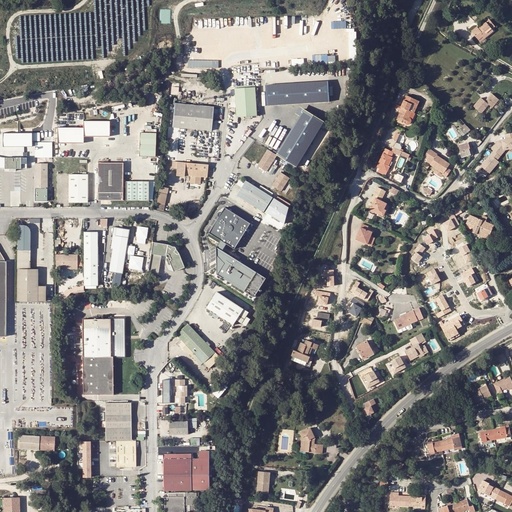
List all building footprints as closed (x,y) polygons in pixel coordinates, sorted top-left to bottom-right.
[(161,9),(160,23),(171,23),(171,9),(161,9)] [(490,27),(493,24),(489,19),(478,29),(477,27),(472,31),(479,40),(482,36),(484,39),(493,31),(492,29),(490,27)] [(357,60),(357,28),(349,28),(350,60),(357,60)] [(336,54),(313,55),(313,63),(336,62),(336,54)] [(329,103),(328,82),(266,85),(267,106),(329,103)] [(255,85),(235,87),(237,115),(257,114),(255,85)] [(481,98),(473,107),(481,113),(488,104),(492,107),(499,99),(492,93),(485,101),(481,98)] [(405,95),(400,107),(403,108),(401,111),(400,111),(397,117),(402,120),(401,122),(406,124),(407,124),(409,118),(408,117),(411,112),(412,112),(412,109),(414,106),(416,100),(405,95)] [(173,127),(177,128),(211,131),(214,107),(190,105),(175,104),(173,127)] [(305,110),(277,155),(297,167),(325,122),(305,110)] [(57,128),(57,143),(83,143),(83,136),(109,136),(109,121),(83,121),(83,128),(57,128)] [(464,126),(458,131),(463,136),(468,131),(464,126)] [(32,145),(32,132),(3,133),(3,146),(32,145)] [(156,134),(140,133),(139,157),(155,157),(156,134)] [(496,154),(482,170),(490,177),(500,165),(496,162),(500,158),(501,160),(507,153),(511,152),(511,137),(507,138),(508,144),(500,145),(494,153),(496,154)] [(52,157),(53,142),(35,142),(35,157),(52,157)] [(459,146),(460,151),(470,149),(469,146),(471,145),(470,142),(459,146)] [(393,152),(385,148),(380,160),(377,167),(379,168),(378,172),(386,176),(390,166),(388,166),(391,161),(392,157),(391,157),(393,152)] [(277,155),(268,149),(258,166),(266,171),(277,155)] [(443,174),(446,177),(451,170),(447,168),(450,164),(437,155),(437,154),(429,149),(424,157),(428,160),(432,162),(430,165),(437,169),(434,172),(441,177),(443,174)] [(471,151),(470,149),(460,151),(462,157),(473,154),(472,151),(471,151)] [(21,158),(7,158),(7,169),(9,169),(9,171),(16,171),(16,169),(21,169),(21,158)] [(98,162),(97,200),(123,201),(123,163),(98,162)] [(190,176),(191,177),(201,178),(201,177),(207,178),(208,165),(178,162),(173,162),(172,169),(177,169),(177,177),(185,177),(185,176),(190,176)] [(35,164),(34,201),(47,201),(47,164),(35,164)] [(273,186),(275,187),(283,188),(290,177),(281,172),(273,186)] [(69,174),(68,203),(86,203),(87,174),(69,174)] [(398,174),(395,180),(401,182),(404,177),(398,174)] [(264,212),(273,197),(246,181),(237,195),(264,212)] [(142,183),(126,182),(126,201),(131,201),(148,201),(149,183),(142,183)] [(370,209),(384,217),(390,205),(381,201),(386,191),(377,187),(373,197),(375,198),(373,202),(370,209)] [(432,192),(426,188),(423,191),(430,196),(432,192)] [(167,195),(159,194),(158,204),(166,205),(167,195)] [(209,233),(235,249),(250,223),(225,207),(209,233)] [(470,215),(465,225),(473,228),(471,232),(476,234),(478,230),(490,235),(494,225),(486,222),(487,220),(482,218),(481,219),(470,215)] [(24,226),(18,226),(18,270),(18,301),(45,302),(45,286),(38,286),(38,270),(30,270),(30,232),(30,230),(29,229),(28,228),(27,227),(26,226),(24,226)] [(360,227),(357,236),(363,238),(362,242),(368,244),(372,232),(360,227)] [(129,230),(114,228),(113,236),(128,239),(129,230)] [(147,229),(138,228),(137,237),(146,238),(147,229)] [(424,237),(427,243),(439,237),(434,229),(429,232),(430,234),(424,237)] [(488,239),(490,235),(478,230),(476,234),(488,239)] [(98,233),(84,232),(84,249),(84,287),(98,287),(98,233)] [(126,254),(128,239),(113,236),(111,250),(113,250),(109,273),(122,275),(126,254)] [(146,238),(137,237),(136,246),(145,247),(146,238)] [(169,245),(154,242),(148,273),(159,275),(162,256),(167,257),(168,258),(174,272),(185,268),(180,254),(177,250),(177,248),(176,246),(174,246),(173,247),(169,245)] [(420,256),(425,249),(420,245),(414,252),(416,253),(412,260),(418,264),(423,258),(420,256)] [(127,247),(126,254),(133,255),(134,248),(127,247)] [(57,266),(63,266),(78,266),(78,255),(57,255),(57,266)] [(131,257),(129,269),(137,270),(140,271),(142,259),(131,257)] [(461,273),(468,286),(477,282),(472,274),(475,272),(472,267),(461,273)] [(427,272),(432,285),(441,281),(436,268),(427,272)] [(335,285),(334,269),(324,270),(324,276),(327,276),(328,286),(335,285)] [(249,311),(218,290),(207,306),(234,324),(237,320),(242,323),(249,311)] [(328,305),(331,292),(319,290),(316,303),(328,305)] [(437,313),(439,317),(452,311),(444,294),(436,297),(442,311),(437,313)] [(355,298),(349,309),(359,314),(365,303),(355,298)] [(400,316),(401,318),(395,321),(398,330),(413,325),(412,324),(418,322),(414,311),(400,316)] [(460,315),(441,324),(449,340),(460,335),(456,328),(465,324),(460,315)] [(83,357),(113,357),(125,357),(124,318),(83,319),(83,357)] [(372,323),(364,319),(361,324),(370,328),(372,323)] [(215,352),(189,325),(178,335),(182,340),(178,344),(189,355),(190,354),(201,365),(215,352)] [(373,332),(367,335),(371,343),(377,341),(373,332)] [(423,334),(411,340),(412,343),(420,339),(422,343),(426,340),(423,334)] [(419,344),(422,343),(420,339),(412,343),(414,345),(414,346),(415,348),(412,349),(411,348),(406,350),(411,360),(416,358),(416,356),(419,354),(420,356),(424,353),(419,344)] [(294,350),(292,355),(307,362),(310,357),(307,356),(311,347),(317,350),(318,345),(306,340),(304,344),(301,343),(297,352),(294,350)] [(419,344),(424,353),(428,351),(425,345),(424,346),(423,344),(427,341),(426,340),(422,343),(419,344)] [(367,341),(357,346),(364,359),(374,353),(367,341)] [(310,367),(317,350),(311,347),(307,356),(310,357),(307,362),(292,355),(290,359),(310,367)] [(502,353),(495,356),(498,363),(505,360),(502,353)] [(113,357),(83,357),(83,395),(113,394),(113,357)] [(399,358),(393,362),(397,371),(404,367),(399,358)] [(374,371),(365,375),(366,377),(369,382),(366,383),(368,387),(378,382),(376,378),(378,378),(374,371)] [(511,382),(509,376),(491,385),(494,392),(496,396),(500,394),(499,391),(505,389),(504,387),(506,386),(507,388),(508,390),(511,387),(511,382)] [(177,386),(177,392),(177,394),(177,397),(175,397),(175,404),(185,403),(185,397),(187,397),(187,386),(185,386),(184,380),(175,380),(175,386),(177,386)] [(208,387),(218,398),(229,387),(221,380),(219,383),(215,380),(208,387)] [(488,394),(483,385),(476,389),(468,392),(473,403),(485,397),(484,396),(488,394)] [(370,425),(368,422),(373,418),(371,414),(376,412),(374,405),(376,404),(374,400),(365,403),(367,408),(365,409),(368,415),(366,417),(368,421),(364,423),(366,427),(370,425)] [(131,402),(106,403),(106,440),(131,440),(131,402)] [(169,422),(169,434),(188,434),(188,422),(169,422)] [(493,430),(495,439),(507,437),(507,435),(510,435),(508,425),(505,426),(505,427),(493,430)] [(300,433),(302,437),(304,441),(303,448),(306,449),(305,452),(322,454),(323,445),(315,444),(312,444),(313,440),(315,439),(311,428),(300,433)] [(495,439),(493,430),(480,432),(482,442),(495,439)] [(21,449),(40,448),(40,445),(55,444),(55,433),(39,434),(20,435),(21,449)] [(459,437),(440,441),(442,451),(461,446),(459,437)] [(135,441),(116,441),(116,467),(136,467),(135,441)] [(429,453),(442,451),(440,441),(427,444),(429,453)] [(90,442),(82,442),(83,477),(91,477),(90,442)] [(191,454),(163,454),(164,491),(192,490),(209,490),(209,452),(199,452),(199,459),(191,459),(191,454)] [(404,464),(397,460),(394,465),(401,469),(404,464)] [(269,483),(271,483),(272,473),(261,471),(259,492),(268,493),(269,483)] [(478,490),(496,499),(500,490),(489,484),(489,483),(483,480),(478,490)] [(511,496),(500,490),(496,499),(510,506),(509,507),(511,509),(511,496)] [(165,511),(184,511),(185,506),(189,505),(189,511),(196,511),(197,505),(199,505),(198,496),(197,497),(197,493),(168,493),(168,497),(165,497),(165,511)] [(403,496),(399,496),(394,496),(394,494),(390,494),(390,503),(394,503),(394,505),(409,506),(410,496),(403,496)] [(425,509),(426,500),(422,500),(422,497),(419,497),(410,496),(409,506),(421,507),(421,509),(425,509)] [(467,500),(455,503),(457,511),(459,511),(470,509),(470,511),(475,511),(473,505),(473,506),(470,497),(466,498),(467,500)] [(19,511),(19,498),(4,499),(4,511),(19,511)] [(457,511),(455,503),(451,504),(450,502),(447,503),(448,505),(442,507),(442,506),(439,507),(440,511),(457,511)]
